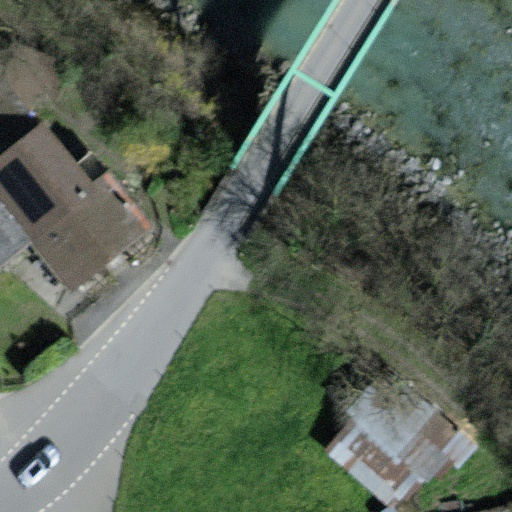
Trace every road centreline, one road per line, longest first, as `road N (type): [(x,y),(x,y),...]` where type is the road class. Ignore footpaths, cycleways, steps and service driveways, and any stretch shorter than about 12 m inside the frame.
road 1 (unclassified): [(60,458),(205,266),(368,0)]
road 2 (track): [(439,378),(327,305),(205,266)]
